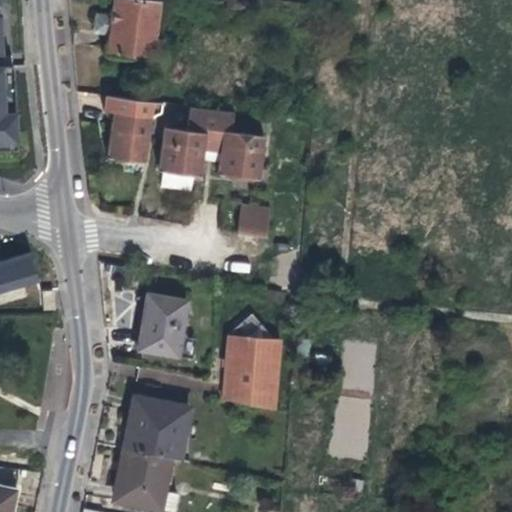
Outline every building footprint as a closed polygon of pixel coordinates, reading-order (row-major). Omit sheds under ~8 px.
[(109,53),(151,58),(158,4),(127,0),(115,0),(114,15),(97,13),(95,23),(94,34),(111,36),(109,53)] [(0,64),(0,67),(13,66),(13,54),(1,55),(0,54),(0,64)] [(0,149),(17,149),(13,66),(0,67),(0,66),(0,149)] [(160,103),(146,101),(105,95),(104,104),(103,114),(110,115),(105,160),(141,165),(147,122),(158,116),(160,103)] [(198,177),(199,168),(200,161),(218,164),(217,170),(215,179),(256,184),(262,141),(220,136),(223,111),(187,106),(184,133),(162,130),(157,172),(161,172),(159,187),(189,191),(191,176),(198,177)] [(200,161),(199,168),(217,170),(218,164),(200,161)] [(241,209),(238,235),(265,239),(269,213),(241,209)] [(122,251),(95,247),(96,261),(120,265),(122,251)] [(141,350),(177,356),(186,301),(147,295),(144,313),(142,322),(145,323),(141,350)] [(223,400),(274,411),(280,343),(272,342),(261,329),(247,340),(228,338),(225,377),(223,400)] [(130,428),(126,450),(165,458),(177,460),(187,409),(140,399),(137,415),(133,414),(130,428)] [(154,507),(165,458),(126,450),(121,471),(119,480),(123,481),(119,500),(154,507)] [(0,486),(0,511),(9,511),(10,511),(14,489),(0,486)]
